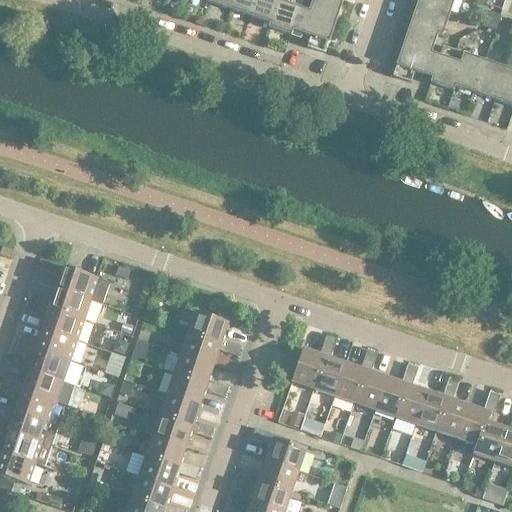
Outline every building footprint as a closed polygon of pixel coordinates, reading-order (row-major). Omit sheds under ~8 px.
[(232,0),(209,0),(209,4),(229,11),(232,0)] [(255,0),(232,0),(229,11),(250,18),(255,0)] [(279,0),(255,0),(250,18),(269,24),(271,25),(279,2),(279,0)] [(337,0),(311,0),(308,12),(299,9),(286,4),(279,2),(271,25),(269,24),(267,29),(290,36),(292,31),(309,37),(318,40),(328,43),(342,1),(337,0)] [(302,0),(287,0),(286,4),(299,9),(302,0)] [(453,0),(417,0),(417,4),(449,15),(453,0)] [(449,15),(417,4),(410,24),(437,34),(437,35),(441,37),(449,15)] [(485,12),(482,19),(497,24),(499,16),(485,12)] [(497,24),(482,19),(480,26),(494,31),(497,24)] [(437,34),(410,24),(395,67),(404,69),(414,73),(431,79),(429,84),(452,92),(454,87),(452,87),(460,64),(452,61),(439,56),(430,53),(437,35),(437,34)] [(318,40),(309,37),(306,48),(314,51),(318,40)] [(328,43),(318,40),(314,51),(324,54),(328,43)] [(442,47),(439,56),(452,61),(455,52),(442,47)] [(463,55),(455,52),(452,61),(460,64),(463,55)] [(484,62),(463,55),(460,64),(452,87),(454,87),(473,94),(484,62)] [(504,69),(484,62),(473,94),(493,101),(504,69)] [(404,69),(395,67),(391,77),(400,80),(404,69)] [(414,73),(404,69),(400,80),(410,84),(414,73)] [(511,71),(504,69),(493,101),(511,107),(511,71)] [(1,248),(0,251),(0,256),(10,260),(13,251),(1,248)] [(37,269),(61,278),(57,290),(90,301),(101,305),(108,284),(51,264),(39,261),(37,269)] [(117,268),(114,278),(125,282),(129,272),(117,268)] [(53,302),(43,299),(40,307),(50,310),(83,322),(90,301),(57,290),(53,302)] [(32,295),(29,303),(40,307),(43,299),(32,295)] [(40,307),(29,303),(26,312),(37,316),(40,307)] [(83,322),(50,310),(43,331),(76,342),(83,322)] [(147,313),(145,320),(152,322),(155,316),(147,313)] [(194,313),(186,335),(219,346),(221,341),(227,325),(194,313)] [(123,326),(120,334),(130,337),(132,329),(123,326)] [(76,342),(43,331),(36,351),(69,363),(76,342)] [(219,346),(186,335),(179,355),(212,366),(218,351),(227,354),(231,344),(221,341),(219,346)] [(21,337),(18,345),(29,349),(32,341),(21,337)] [(325,337),(322,346),(332,350),(335,341),(325,337)] [(112,345),(109,353),(123,357),(126,346),(117,343),(112,345)] [(240,347),(231,344),(227,354),(237,357),(240,347)] [(29,349),(18,345),(15,354),(27,358),(29,349)] [(332,350),(322,346),(319,356),(324,358),(313,391),(333,398),(344,365),(329,359),(332,350)] [(324,358),(319,356),(302,350),(291,383),(313,391),(324,358)] [(69,363),(36,351),(29,372),(62,383),(69,363)] [(366,351),(363,360),(373,364),(376,355),(366,351)] [(109,354),(102,373),(117,378),(123,359),(109,354)] [(212,366),(179,355),(173,376),(205,387),(207,382),(212,366)] [(373,364),(363,360),(360,370),(365,372),(353,405),(374,412),(385,379),(370,373),(373,364)] [(365,372),(360,370),(344,365),(333,398),(353,405),(365,372)] [(407,365),(404,374),(414,378),(417,368),(407,365)] [(62,383),(29,372),(22,392),(55,403),(62,383)] [(414,378),(404,374),(400,384),(406,386),(394,419),(415,426),(426,393),(411,387),(414,378)] [(205,387),(173,376),(166,396),(198,407),(204,392),(213,395),(217,385),(207,382),(205,387)] [(7,378),(4,386),(16,390),(18,381),(7,378)] [(406,386),(400,384),(385,379),(374,412),(394,419),(406,386)] [(448,379),(445,388),(455,392),(458,382),(448,379)] [(122,383),(119,394),(128,398),(132,386),(122,383)] [(98,386),(96,394),(109,398),(112,387),(103,384),(98,386)] [(226,388),(217,385),(213,395),(223,398),(226,388)] [(16,390),(4,386),(1,395),(13,398),(16,390)] [(455,392),(445,388),(441,398),(446,400),(435,433),(456,440),(467,407),(452,401),(455,392)] [(55,403),(22,392),(15,413),(48,424),(55,403)] [(446,400),(441,398),(426,393),(415,426),(435,433),(446,400)] [(489,393),(485,402),(496,406),(499,396),(489,393)] [(198,407),(166,396),(159,416),(191,428),(193,423),(198,407)] [(496,406),(485,402),(482,412),(488,414),(492,416),(496,406)] [(116,404),(112,416),(135,424),(140,412),(116,404)] [(488,414),(482,412),(467,407),(456,440),(476,446),(476,447),(485,423),(488,414)] [(56,426),(48,424),(15,413),(8,433),(49,447),(56,426)] [(291,413),(287,426),(298,430),(303,417),(291,413)] [(191,428),(159,416),(152,437),(184,448),(190,433),(199,436),(203,426),(193,423),(191,428)] [(476,447),(476,446),(473,455),(494,463),(505,430),(485,423),(476,447)] [(212,429),(203,426),(199,436),(209,439),(212,429)] [(264,433),(254,429),(251,440),(261,443),(264,433)] [(511,432),(505,430),(494,463),(511,468),(511,432)] [(49,447),(8,433),(1,453),(34,465),(42,467),(49,447)] [(330,433),(327,441),(338,444),(341,436),(330,433)] [(81,436),(76,453),(88,458),(94,441),(81,436)] [(184,448),(152,437),(145,457),(178,469),(179,464),(184,448)] [(272,440),(265,461),(297,473),(305,451),(272,440)] [(102,443),(100,451),(106,453),(108,445),(102,443)] [(34,465),(1,453),(0,456),(0,489),(10,493),(14,482),(27,486),(34,465)] [(178,469),(145,457),(138,478),(171,489),(176,474),(185,477),(189,467),(179,464),(178,469)] [(297,473),(265,461),(259,477),(250,474),(246,484),(256,487),(258,482),(290,493),(297,473)] [(198,470),(189,467),(185,477),(195,480),(198,470)] [(237,480),(246,484),(250,474),(240,470),(237,480)] [(171,489),(138,478),(131,498),(164,509),(165,504),(171,489)] [(283,511),(290,493),(258,482),(256,487),(251,502),(279,511),(283,511)] [(164,509),(131,498),(125,511),(119,511),(116,511),(115,511),(173,511),(175,508),(165,504),(164,509)] [(279,511),(251,502),(247,511),(279,511)]
